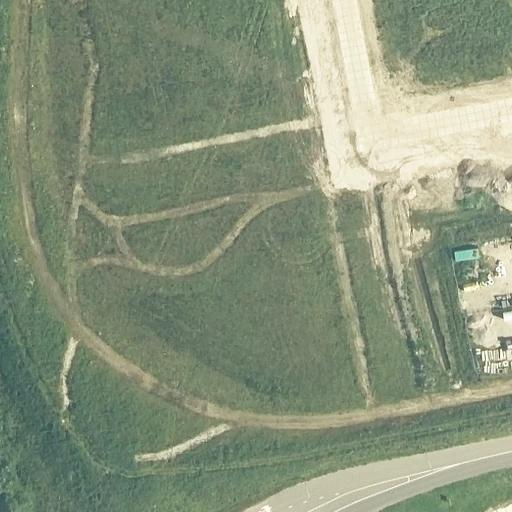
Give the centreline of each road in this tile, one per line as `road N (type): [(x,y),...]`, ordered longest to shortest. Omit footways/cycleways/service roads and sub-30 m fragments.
road 1 (residential): [(333,0),(358,146),(511,115)]
road 2 (residential): [(511,456),(327,497),(301,511)]
